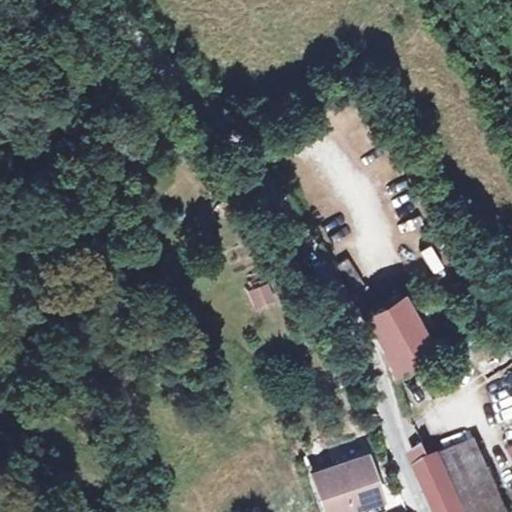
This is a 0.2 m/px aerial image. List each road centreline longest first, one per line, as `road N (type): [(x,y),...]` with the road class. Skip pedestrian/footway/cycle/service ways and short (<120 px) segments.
road 1 (residential): [(253,170),(373,367),(424,511)]
road 2 (unclassified): [(253,170),(199,96),(96,0)]
